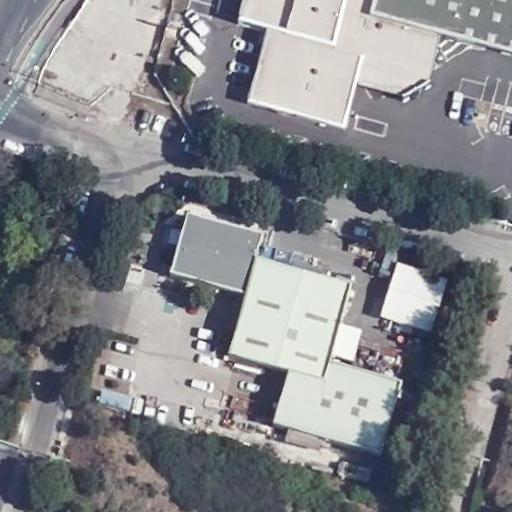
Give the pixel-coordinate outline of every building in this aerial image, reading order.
[(344,130),(356,86),(358,77),(430,37),(441,39),(511,58),(511,0),(245,0),(239,24),(267,32),(247,105),(344,130)] [(358,77),(356,86),(422,104),(441,39),(430,37),(358,77)] [(190,218),(186,233),(183,248),(174,276),(247,297),(230,358),(289,373),(274,428),(382,458),(403,385),(332,367),(352,289),(257,261),(262,239),(190,218)] [(183,248),(186,233),(176,231),(173,245),(183,248)] [(473,321),(482,323),(487,306),(478,304),(473,321)]
